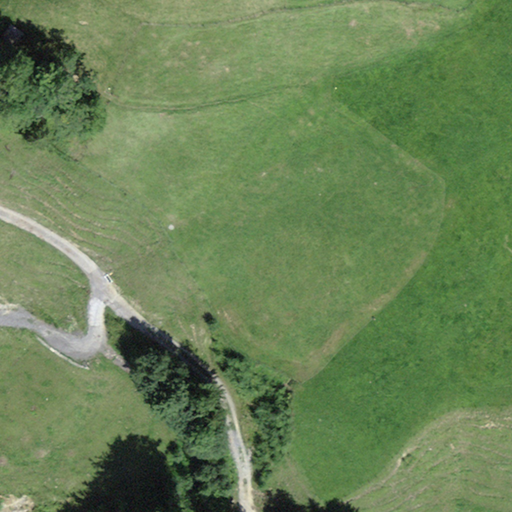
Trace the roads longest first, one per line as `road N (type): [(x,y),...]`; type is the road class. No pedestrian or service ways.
road 1 (track): [(0,304),(58,296),(153,331),(47,231),(0,208)]
road 2 (track): [(153,331),(200,375),(222,469),(250,511)]
